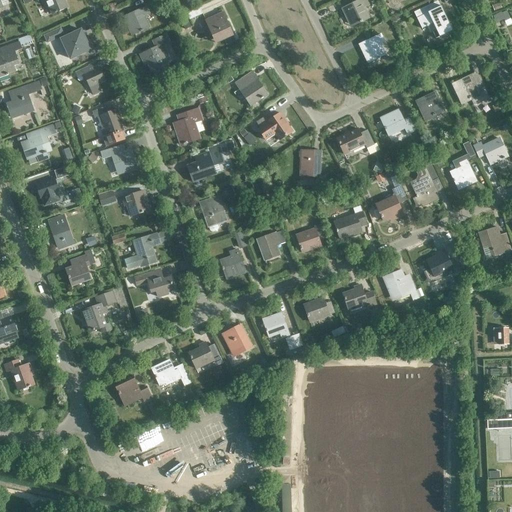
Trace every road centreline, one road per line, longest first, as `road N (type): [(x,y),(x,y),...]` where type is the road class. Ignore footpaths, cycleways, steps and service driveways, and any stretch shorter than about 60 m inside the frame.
road 1 (residential): [(206,313),(383,252),(511,191)]
road 2 (residential): [(206,313),(139,104)]
road 3 (residential): [(70,384),(0,185)]
road 4 (residential): [(70,384),(206,313)]
road 5 (residential): [(487,43),(355,105)]
road 6 (residential): [(139,104),(263,44)]
road 7 (residential): [(355,105),(318,122),(263,44)]
